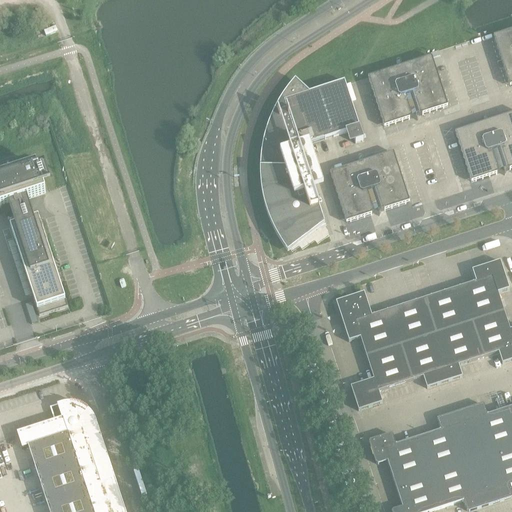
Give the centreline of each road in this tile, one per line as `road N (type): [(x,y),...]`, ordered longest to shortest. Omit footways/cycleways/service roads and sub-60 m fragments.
road 1 (secondary): [(248,285),(225,164),(237,114),(278,59),(371,0)]
road 2 (secondary): [(339,0),(268,45),(222,107),(207,193),(229,293)]
road 3 (unclassified): [(154,319),(70,50)]
road 4 (unclassified): [(511,199),(248,285)]
road 5 (unclassified): [(303,291),(511,226)]
road 6 (secondary): [(310,511),(253,306)]
road 7 (secondary): [(234,312),(291,511)]
road 8 (unclassified): [(348,429),(511,377)]
road 9 (unclassified): [(138,511),(88,358)]
road 10 (unclassified): [(348,429),(303,291)]
